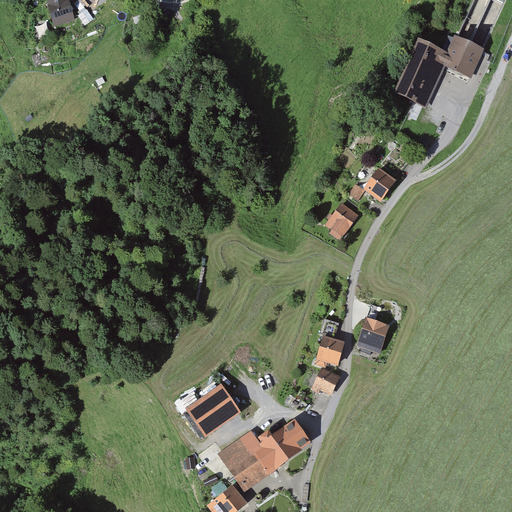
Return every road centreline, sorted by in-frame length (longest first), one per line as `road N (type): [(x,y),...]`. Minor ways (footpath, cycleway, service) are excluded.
road 1 (residential): [(454,122),(380,217),(359,258),(345,381),(304,485),(305,511)]
road 2 (track): [(511,47),(471,138),(409,180)]
